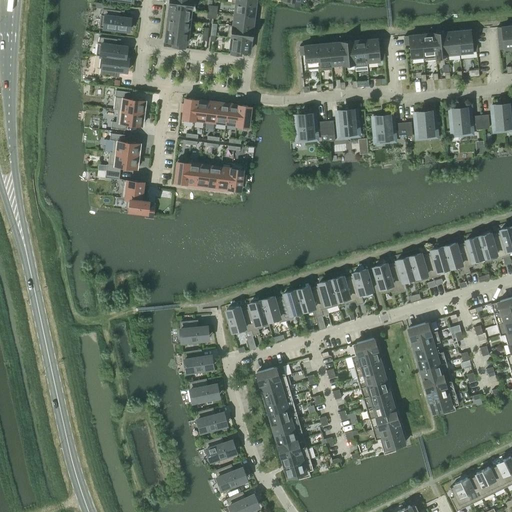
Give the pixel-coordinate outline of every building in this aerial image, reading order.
[(169,0),(169,7),(191,9),(192,0),(169,0)] [(236,3),(236,4),(234,15),(254,17),(255,6),(236,3)] [(105,4),(105,9),(103,9),(102,15),(101,15),(99,27),(129,31),(130,18),(120,17),(121,11),(114,10),(115,5),(105,4)] [(169,7),(168,18),(190,21),(191,9),(169,7)] [(234,15),(233,26),(252,29),(254,17),(234,15)] [(190,21),(168,18),(166,29),(188,32),(190,21)] [(233,26),(229,25),(227,37),(231,38),(231,37),(251,40),(252,29),(233,26)] [(511,48),(511,25),(497,27),(499,49),(511,48)] [(188,32),(166,29),(165,41),(172,42),(172,47),(185,48),(185,44),(187,44),(188,32)] [(474,29),(457,31),(459,53),(460,53),(477,51),(474,29)] [(457,31),(445,32),(447,54),(447,57),(460,55),(460,53),(459,53),(457,31)] [(447,54),(445,32),(433,33),(435,55),(436,55),(447,54)] [(435,55),(433,33),(421,34),(423,56),(423,61),(436,60),(436,55),(435,55)] [(423,56),(421,34),(404,36),(405,45),(410,44),(411,58),(423,56)] [(125,59),(127,47),(116,45),(117,39),(99,37),(99,43),(97,43),(96,56),(100,56),(101,56),(125,59)] [(231,37),(231,38),(230,49),(231,49),(231,54),(241,56),(242,51),(249,52),(251,40),(231,37)] [(382,38),(364,40),(366,62),(367,62),(384,60),(382,38)] [(364,40),(352,41),(355,63),(354,63),(355,67),(367,66),(367,62),(366,62),(364,40)] [(355,63),(352,41),(340,42),(343,64),(354,63),(355,63)] [(340,42),(328,43),(330,65),(331,65),(343,64),(340,42)] [(330,65),(328,43),(317,44),(319,66),(318,66),(319,71),(331,70),(331,65),(330,65)] [(319,66),(317,44),(299,46),(300,55),(305,54),(306,68),(318,66),(319,66)] [(101,56),(100,56),(99,68),(100,68),(100,75),(115,77),(116,70),(127,72),(128,59),(125,59),(101,56)] [(113,110),(117,110),(145,113),(146,105),(145,105),(145,100),(129,98),(130,92),(116,90),(113,110)] [(184,103),(181,103),(180,111),(183,112),(182,120),(193,121),(196,99),(185,98),(184,103)] [(207,101),(196,99),(193,121),(204,122),(207,101)] [(207,101),(204,122),(215,124),(215,121),(218,102),(207,101)] [(215,124),(226,125),(226,123),(229,103),(218,102),(215,121),(215,124)] [(239,105),(229,103),(226,123),(236,124),(237,124),(239,105)] [(505,126),(511,125),(511,116),(511,103),(503,104),(503,106),(499,107),(499,104),(491,105),(494,128),(494,127),(494,131),(506,130),(505,126)] [(250,106),(239,105),(237,124),(236,124),(236,127),(247,129),(250,106)] [(450,109),(452,131),(459,131),(460,134),(471,133),(471,130),(469,107),(461,108),(461,110),(458,111),(457,108),(450,109)] [(358,132),(356,109),(348,110),(348,112),(344,112),(344,110),(336,111),(338,133),(339,133),(339,137),(351,136),(350,132),(358,132)] [(117,110),(116,122),(112,121),(111,128),(125,130),(126,123),(142,125),(143,121),(145,121),(145,113),(117,110)] [(428,134),(436,133),(433,111),(426,111),(426,114),(422,114),(422,112),(414,113),(417,135),(417,138),(429,137),(428,134)] [(316,136),(314,113),(306,114),(306,116),(303,116),(302,114),(295,115),(297,138),(304,137),(305,140),(316,139),(316,136)] [(373,117),(375,139),(382,138),(382,141),(394,140),(393,137),(394,137),(392,115),(384,115),(384,118),(381,118),(380,116),(373,117)] [(112,152),(140,156),(141,148),(139,148),(140,143),(124,141),(124,135),(110,133),(110,140),(114,140),(112,152)] [(368,137),(359,137),(360,153),(368,153),(368,137)] [(139,164),(140,156),(112,152),(110,152),(108,164),(107,164),(105,177),(119,179),(121,166),(137,168),(137,164),(139,164)] [(188,162),(186,182),(196,183),(199,161),(188,160),(188,162)] [(177,161),(175,180),(186,182),(188,162),(177,161)] [(199,161),(196,183),(207,185),(210,165),(211,163),(199,161)] [(232,168),(229,187),(240,189),(241,183),(243,184),(244,175),(242,175),(243,164),(231,163),(231,168),(232,168)] [(221,166),(210,165),(207,185),(218,186),(221,166)] [(231,168),(221,166),(218,186),(229,187),(232,168),(231,168)] [(121,197),(127,198),(127,197),(141,199),(143,182),(123,179),(121,197)] [(127,197),(127,198),(125,209),(146,211),(146,216),(152,217),(154,205),(148,204),(148,200),(141,199),(127,197)] [(502,234),(496,236),(502,257),(509,255),(507,250),(511,248),(511,226),(500,230),(502,234)] [(489,233),(478,236),(484,257),(483,257),(485,262),(502,257),(496,236),(491,237),(489,233)] [(484,257),(478,236),(466,240),(467,244),(462,246),(468,267),(474,265),(473,260),(483,257),(484,257)] [(468,267),(462,246),(456,248),(455,243),(443,246),(449,267),(460,264),(462,274),(470,272),(468,267)] [(449,267),(443,246),(431,250),(432,255),(427,256),(433,277),(440,275),(438,270),(449,267)] [(420,253),(408,256),(414,277),(414,278),(415,282),(433,277),(427,256),(421,258),(420,253)] [(398,265),(392,266),(400,292),(406,290),(403,281),(414,278),(414,277),(408,256),(396,260),(398,265)] [(400,292),(392,266),(387,268),(386,263),(373,267),(375,274),(381,292),(392,289),(393,294),(400,292)] [(368,276),(367,276),(365,269),(353,273),(354,277),(349,279),(355,300),(356,305),(363,303),(360,293),(372,290),(368,276)] [(355,300),(349,279),(344,281),(342,276),(330,279),(338,305),(355,300)] [(338,305),(330,279),(319,283),(320,288),(315,289),(321,310),(338,305)] [(308,286),(296,289),(302,310),(313,307),(316,317),(323,315),(321,310),(315,289),(309,291),(308,286)] [(285,298),(280,299),(286,320),(293,318),(291,313),(302,310),(296,289),(284,293),(285,298)] [(286,320),(280,299),(274,301),(273,296),(261,300),(267,321),(268,320),(278,317),(279,322),(286,320)] [(494,314),(511,308),(511,296),(490,303),(494,314)] [(251,308),(245,309),(251,330),(251,331),(252,335),(259,333),(258,328),(269,325),(268,320),(267,321),(261,300),(249,303),(251,308)] [(251,330),(245,309),(240,311),(239,306),(226,310),(228,317),(232,331),(244,328),(245,332),(251,331),(251,330)] [(511,308),(494,314),(497,325),(511,320),(511,308)] [(511,331),(511,320),(497,325),(500,336),(504,334),(511,331)] [(181,341),(206,339),(205,326),(195,327),(194,321),(180,322),(181,328),(180,328),(181,341)] [(433,332),(429,321),(408,328),(411,338),(433,332)] [(437,330),(433,332),(411,338),(414,349),(436,342),(436,343),(440,342),(437,330)] [(355,355),(376,349),(373,338),(352,344),(355,354),(355,355)] [(436,342),(414,349),(417,359),(439,353),(439,352),(436,343),(436,342)] [(355,355),(355,354),(350,356),(354,367),(379,359),(376,349),(355,355)] [(184,359),(186,371),(211,368),(209,355),(199,356),(198,350),(184,352),(185,359),(184,359)] [(439,353),(417,359),(420,370),(446,362),(443,351),(439,352),(439,353)] [(379,359),(354,367),(357,377),(383,369),(379,359)] [(449,372),(446,362),(420,370),(423,380),(449,372)] [(260,383),(285,375),(282,364),(256,372),(260,383)] [(386,380),(383,369),(357,377),(360,387),(386,380)] [(449,372),(423,380),(426,390),(452,383),(449,372)] [(285,375),(260,383),(263,393),(288,386),(285,375)] [(192,401),(217,396),(215,384),(204,386),(203,380),(189,382),(191,388),(190,389),(192,401)] [(386,380),(360,387),(363,398),(389,390),(386,380)] [(452,383),(426,390),(429,401),(455,393),(452,383)] [(292,396),(288,386),(263,393),(266,404),(292,396)] [(389,390),(363,398),(366,408),(392,401),(389,390)] [(458,404),(455,393),(429,401),(433,412),(443,409),(444,413),(455,410),(454,405),(458,404)] [(292,396),(266,404),(269,414),(295,406),(292,396)] [(395,411),(392,401),(366,408),(369,419),(395,411)] [(298,417),(295,406),(269,414),(272,425),(298,417)] [(200,431),(225,425),(222,412),(211,415),(210,409),(196,412),(198,418),(197,419),(200,431)] [(398,422),(395,411),(369,419),(372,429),(398,422)] [(301,428),(298,417),(272,425),(275,435),(301,428)] [(398,422),(372,429),(375,440),(379,439),(379,438),(401,432),(398,422)] [(304,438),(301,428),(275,435),(278,445),(304,438)] [(404,443),(401,432),(379,438),(379,439),(384,454),(395,450),(394,446),(403,443),(404,443)] [(210,460),(234,452),(230,440),(220,443),(218,438),(205,442),(207,448),(206,448),(210,460)] [(304,438),(278,445),(281,456),(307,448),(304,438)] [(310,459),(307,448),(281,456),(284,466),(310,459)] [(310,459),(284,466),(287,477),(297,474),(299,479),(310,475),(309,471),(313,469),(310,459)] [(511,483),(511,476),(504,459),(497,462),(498,463),(493,466),(504,487),(511,483)] [(221,489),(245,480),(240,468),(230,471),(228,466),(215,471),(217,476),(217,477),(221,489)] [(488,467),(482,470),(493,493),(504,487),(493,466),(489,468),(488,467)] [(476,474),(472,476),(482,498),(493,493),(482,470),(476,473),(476,474)] [(467,477),(460,480),(472,503),(482,498),(472,476),(467,478),(467,477)] [(472,503),(460,480),(454,483),(455,484),(450,487),(454,496),(450,498),(456,511),(472,503)] [(231,511),(243,511),(257,506),(252,494),(242,499),(240,493),(227,499),(229,504),(229,505),(231,511)]
